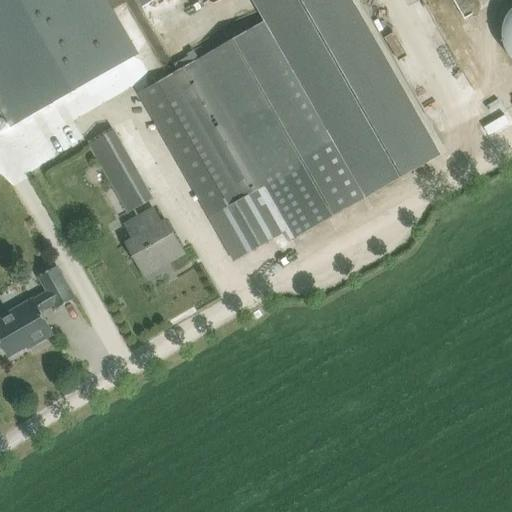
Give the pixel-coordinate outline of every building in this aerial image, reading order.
[(0,0),(0,104),(11,125),(133,54),(101,0),(0,0)] [(137,0),(146,16),(174,0),(137,0)] [(262,0),(272,17),(192,64),(178,72),(140,93),(196,191),(202,201),(218,230),(220,234),(236,261),(282,235),(289,231),(294,240),(386,188),(278,0),(262,0)] [(335,0),(278,0),(386,188),(428,164),(335,0)] [(400,19),(421,75),(451,63),(430,8),(400,19)] [(81,127),(130,213),(154,199),(105,113),(81,127)] [(135,239),(127,243),(146,276),(185,253),(167,221),(163,223),(154,208),(126,224),(135,239)] [(4,347),(9,356),(34,341),(36,344),(55,333),(42,311),(56,303),(59,308),(76,298),(58,266),(40,276),(50,292),(36,300),(35,299),(10,312),(12,315),(0,321),(0,344),(1,346),(4,347)]
